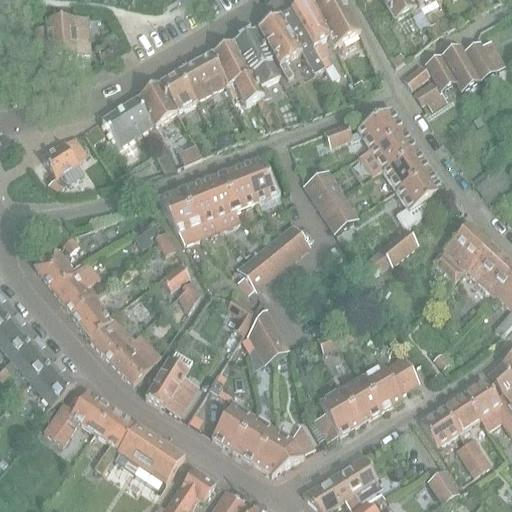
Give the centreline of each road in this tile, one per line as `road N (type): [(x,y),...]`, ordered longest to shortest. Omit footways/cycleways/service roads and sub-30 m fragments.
road 1 (residential): [(0,225),(122,201),(393,94)]
road 2 (tertiary): [(276,505),(97,377),(9,270),(0,237)]
road 3 (residential): [(0,129),(51,118),(265,0)]
road 4 (unclassified): [(276,505),(465,386),(511,345)]
road 5 (residential): [(511,248),(449,177),(393,94)]
road 6 (residential): [(387,80),(511,7)]
